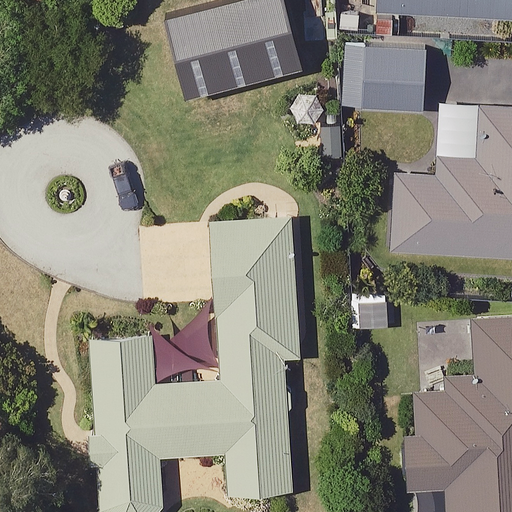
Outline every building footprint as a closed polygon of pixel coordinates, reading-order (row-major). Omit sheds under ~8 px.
[(511,0),(382,0),(382,12),(511,18),(511,0)] [(435,45),(346,43),(344,107),(433,110),(435,45)] [(511,102),(482,101),(480,156),(441,155),(440,172),(399,169),(394,247),(511,254),(511,102)] [(107,511),(160,511),(165,504),(163,454),(230,452),(232,494),(294,492),(289,357),(302,357),(297,217),(217,220),(223,377),(157,380),(156,335),(95,337),(101,500),(107,511)] [(412,390),(412,488),(412,511),(511,511),(511,315),(478,316),(478,372),(448,372),(448,390),(412,390)]
